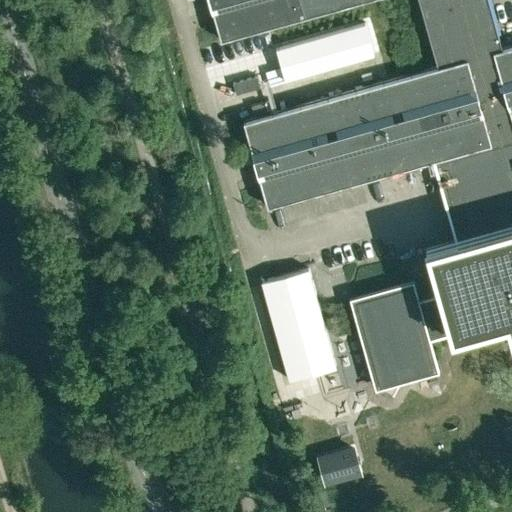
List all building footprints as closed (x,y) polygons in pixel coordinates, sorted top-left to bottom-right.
[(511,45),(502,49),(487,0),(209,0),(221,40),(364,0),(418,0),(438,67),(243,121),(267,207),(434,160),(455,235),(460,237),(460,238),(427,248),(441,294),(419,301),(413,280),(350,298),(376,388),(438,371),(427,329),(449,323),(452,336),(508,320),(511,335),(511,45)] [(276,48),(285,80),(285,81),(374,55),(365,23),(276,48)] [(231,82),(234,94),(258,87),(255,75),(231,82)] [(336,367),(308,268),(262,281),(289,380),(336,367)] [(356,462),(355,457),(353,448),(320,457),(326,481),(359,472),(356,462)]
